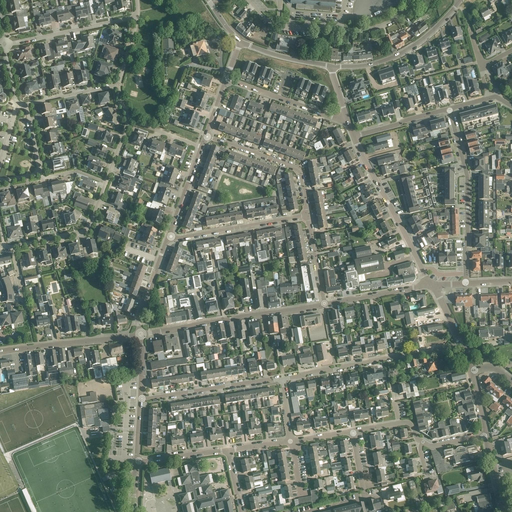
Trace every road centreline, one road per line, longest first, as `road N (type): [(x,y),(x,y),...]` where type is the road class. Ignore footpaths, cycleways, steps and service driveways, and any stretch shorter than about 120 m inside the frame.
road 1 (residential): [(11,247),(87,228),(129,120)]
road 2 (unclassified): [(140,334),(324,304)]
road 3 (residential): [(282,379),(460,341)]
road 4 (residential): [(466,283),(466,176),(448,109)]
road 5 (tertiary): [(430,285),(353,136)]
road 6 (residential): [(422,0),(370,29),(279,23)]
road 7 (tertiary): [(460,0),(394,56),(332,67)]
road 8 (residential): [(307,215),(297,170),(205,136)]
road 9 (residential): [(140,400),(282,379)]
road 10 (residential): [(167,235),(307,215)]
road 11 (unclassified): [(0,351),(140,334)]
road 12 (residential): [(4,44),(136,17)]
road 13 (residential): [(346,116),(226,78)]
